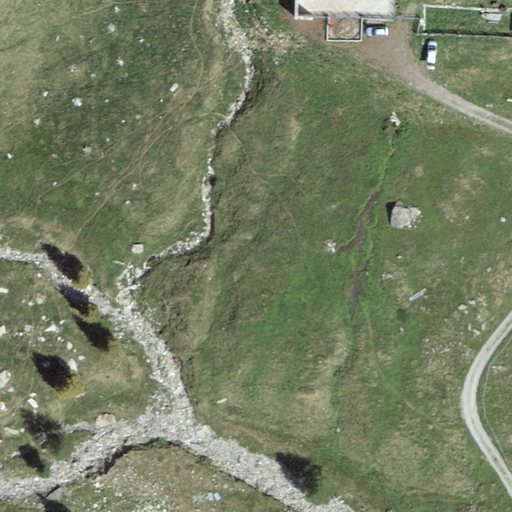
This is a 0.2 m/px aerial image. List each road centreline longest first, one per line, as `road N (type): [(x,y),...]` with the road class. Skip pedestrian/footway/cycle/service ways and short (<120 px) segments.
road 1 (track): [(511,486),(467,410),(475,370),(511,321)]
road 2 (track): [(511,129),(417,83),(388,51)]
